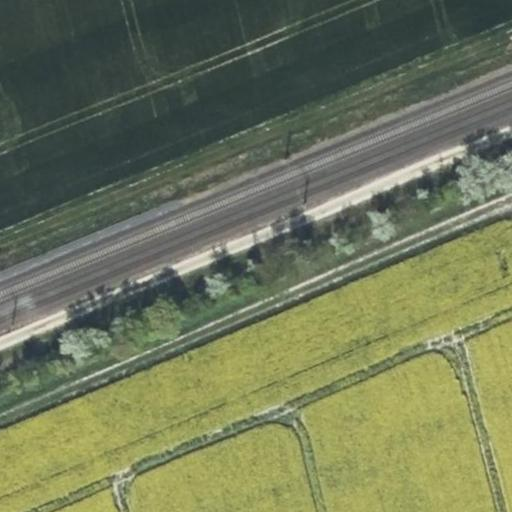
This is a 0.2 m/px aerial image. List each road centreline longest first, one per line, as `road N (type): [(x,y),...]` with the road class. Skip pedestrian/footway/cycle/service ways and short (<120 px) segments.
road 1 (track): [(511,213),(0,422)]
road 2 (track): [(0,248),(511,55)]
